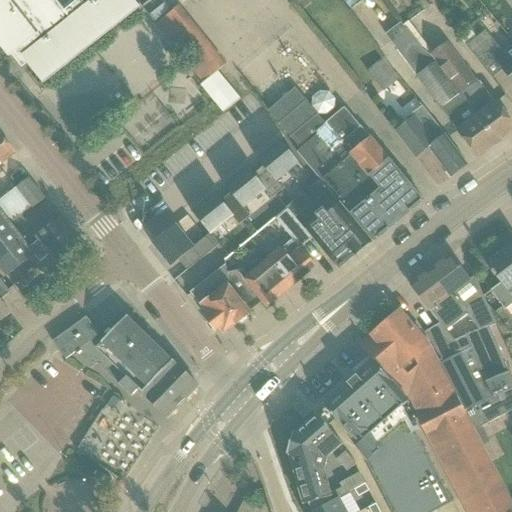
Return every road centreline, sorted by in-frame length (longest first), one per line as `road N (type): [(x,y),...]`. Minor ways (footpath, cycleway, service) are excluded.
road 1 (primary): [(346,300),(511,174)]
road 2 (tertiary): [(118,247),(0,93)]
road 3 (residential): [(265,132),(118,247)]
road 4 (tertiary): [(237,388),(127,259)]
road 5 (residential): [(127,259),(0,363)]
road 6 (unknown): [(327,91),(441,200)]
road 7 (primary): [(346,300),(237,388)]
road 8 (primary): [(252,403),(346,300)]
road 9 (primary): [(220,407),(142,511)]
